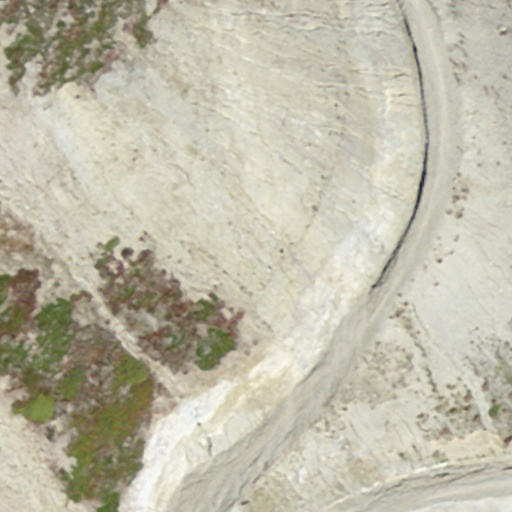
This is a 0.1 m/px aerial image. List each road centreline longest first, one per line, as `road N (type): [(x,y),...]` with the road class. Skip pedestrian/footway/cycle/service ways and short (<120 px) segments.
road 1 (track): [(197,511),(275,438),(391,277),(424,184),(418,89),(391,0)]
road 2 (track): [(511,478),(350,511)]
